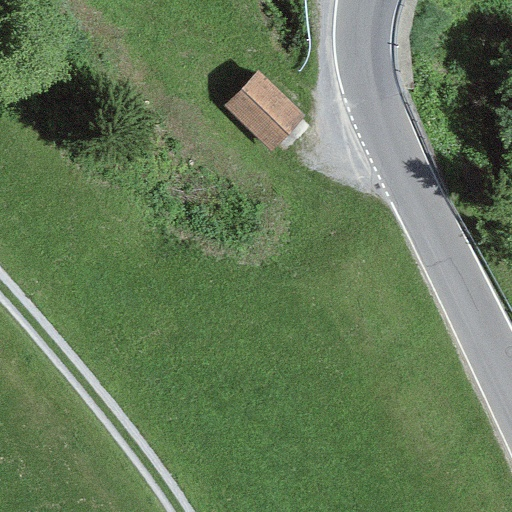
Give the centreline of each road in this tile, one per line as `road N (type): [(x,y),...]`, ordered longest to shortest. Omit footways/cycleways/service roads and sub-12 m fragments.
road 1 (tertiary): [(511,392),(382,125),(367,58),(369,0)]
road 2 (track): [(0,285),(139,448),(182,511)]
